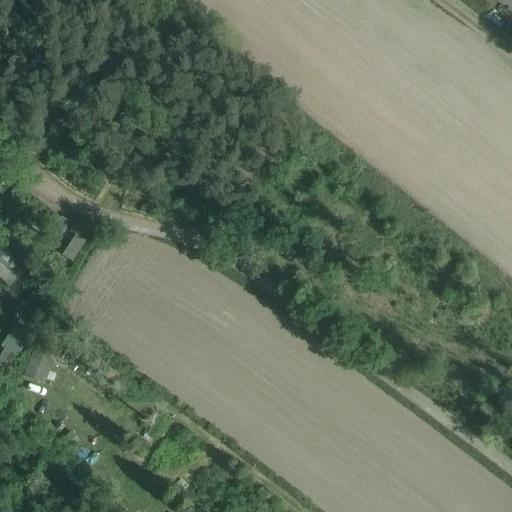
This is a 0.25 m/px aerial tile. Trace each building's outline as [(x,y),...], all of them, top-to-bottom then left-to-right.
[(29,20),(41,3),(36,0),(25,0),(17,11),(29,20)] [(13,16),(26,25),(29,20),(17,11),(13,16)] [(0,280),(9,288),(22,274),(12,265),(14,262),(0,250),(0,280)] [(5,350),(0,357),(0,373),(1,374),(14,356),(20,356),(39,329),(22,317),(1,347),(5,350)] [(32,347),(23,377),(45,387),(53,364),(75,335),(54,318),(32,347)] [(128,480),(118,492),(135,507),(146,495),(128,480)] [(21,511),(9,501),(1,510),(3,511),(21,511)]
